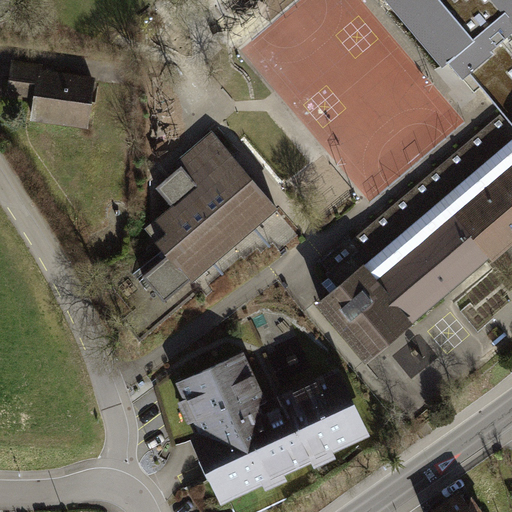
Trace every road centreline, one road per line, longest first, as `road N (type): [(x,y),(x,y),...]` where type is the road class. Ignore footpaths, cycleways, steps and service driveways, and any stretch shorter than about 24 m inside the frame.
road 1 (residential): [(112,486),(121,440),(103,355),(0,186)]
road 2 (tertiary): [(368,511),(511,409)]
